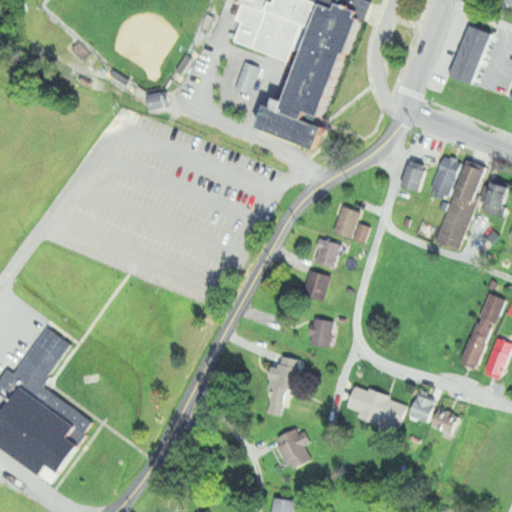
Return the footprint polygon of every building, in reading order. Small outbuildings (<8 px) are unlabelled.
[(310,50),(296,45),(290,60),(235,39),(241,23),(236,21),(243,0),(378,0),(369,22),(366,21),(367,17),(363,15),(365,9),(344,1),(342,6),(328,1),(310,50)] [(289,111),(310,50),(328,1),(342,6),(344,1),(365,9),(363,15),(367,17),(366,21),(354,52),(349,50),(326,115),(312,109),(309,118),(289,111)] [(246,59),(260,65),(251,91),(237,85),(246,59)] [(167,89),(170,104),(146,108),(143,93),(167,89)] [(263,126),(323,148),(331,127),(309,118),(289,111),(270,104),(263,126)] [(449,196),(433,189),(446,155),(463,161),(449,196)] [(422,190),(404,183),(412,163),(430,169),(422,190)] [(459,248),(440,241),(470,163),(489,171),(459,248)] [(492,188),(494,183),(511,190),(511,196),(505,215),(485,207),(488,200),(483,198),(488,186),(492,188)] [(344,204),(362,209),(354,237),(336,231),(344,204)] [(367,242),(356,238),(361,222),(372,225),(367,242)] [(335,266),(312,259),(319,235),(343,243),(335,266)] [(324,298),(303,291),(310,269),(331,275),(324,298)] [(491,291),(507,297),(480,368),(464,361),(491,291)] [(317,317),(335,320),(330,347),(313,343),(317,317)] [(0,442),(0,380),(9,368),(16,373),(49,326),(74,344),(44,385),(93,420),(85,431),(89,433),(54,482),(0,442)] [(511,352),(501,378),(486,372),(501,337),(511,341),(511,352)] [(278,385),(277,384),(282,362),(285,362),(287,354),(301,357),(299,365),(303,366),(298,389),(290,387),(284,415),(272,412),(278,385)] [(393,395),(391,399),(409,406),(402,423),(385,417),(382,423),(366,417),(376,388),(393,395)] [(431,425),(412,417),(421,393),(441,401),(431,425)] [(282,443),(279,436),(296,427),(299,432),(305,429),(311,440),(306,443),(314,458),(296,468),(292,461),(288,463),(278,445),(282,443)] [(274,511),(277,496),(302,500),(301,511),(295,510),(294,511),(274,511)]
